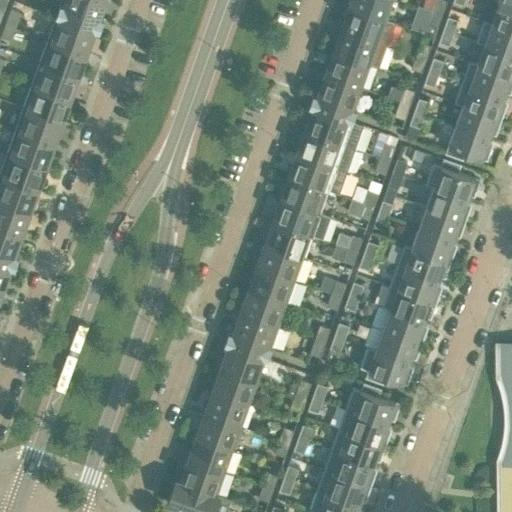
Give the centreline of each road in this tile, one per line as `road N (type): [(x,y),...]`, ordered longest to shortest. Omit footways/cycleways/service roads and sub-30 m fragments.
road 1 (residential): [(138,511),(316,0)]
road 2 (residential): [(0,375),(139,0)]
road 3 (tertiary): [(75,510),(164,264),(170,160)]
road 4 (tertiary): [(170,160),(114,242),(22,490)]
road 5 (residential): [(403,511),(511,205)]
road 6 (tertiary): [(170,160),(227,0)]
